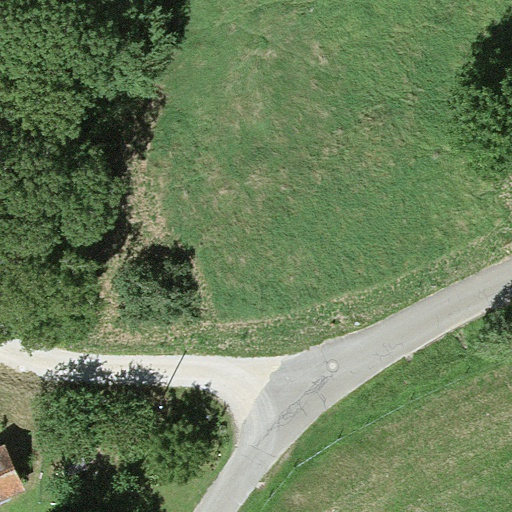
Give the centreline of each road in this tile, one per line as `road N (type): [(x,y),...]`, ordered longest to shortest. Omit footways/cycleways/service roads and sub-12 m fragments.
road 1 (track): [(212,511),(262,439),(284,384),(511,289)]
road 2 (track): [(0,351),(284,384)]
